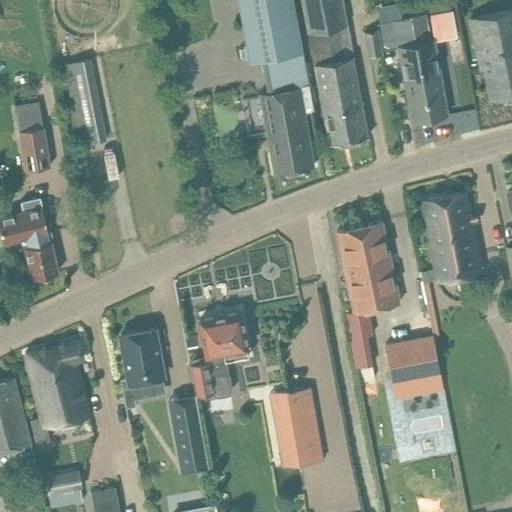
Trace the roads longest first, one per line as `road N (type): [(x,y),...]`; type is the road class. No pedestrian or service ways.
road 1 (unclassified): [(0,337),(253,222),(511,139)]
road 2 (unknown): [(294,208),(362,511)]
road 3 (unknown): [(475,149),(494,290),(511,332)]
